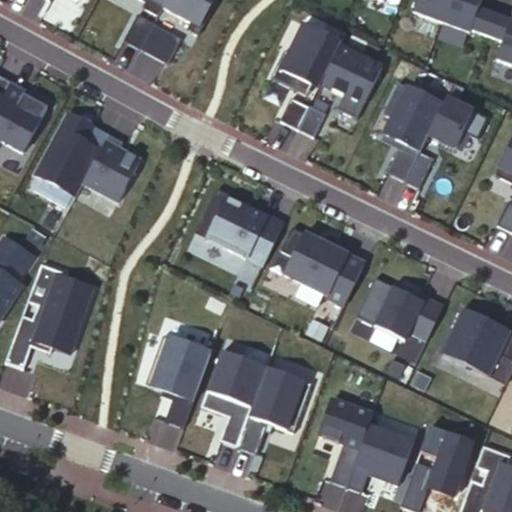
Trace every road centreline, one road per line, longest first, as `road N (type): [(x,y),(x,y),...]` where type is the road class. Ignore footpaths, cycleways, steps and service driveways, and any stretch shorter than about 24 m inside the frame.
road 1 (residential): [(0,23),(511,283)]
road 2 (residential): [(0,422),(246,511)]
